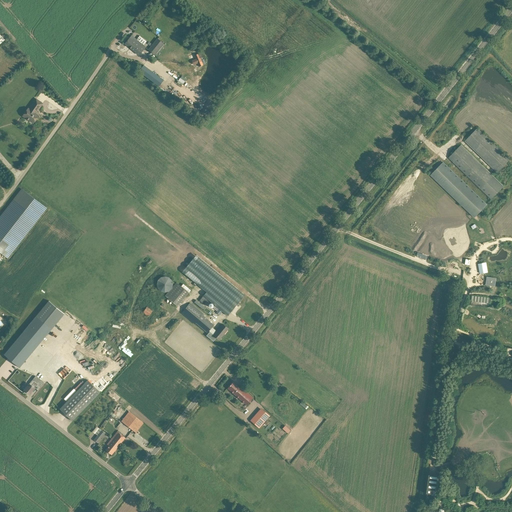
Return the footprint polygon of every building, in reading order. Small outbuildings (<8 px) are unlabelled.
[(143,50),(145,47),(136,40),(134,42),(130,38),(125,43),(142,57),(146,52),(143,50)] [(148,50),(155,55),(164,44),(158,39),(148,50)] [(201,52),(194,55),(196,59),(198,63),(199,67),(203,65),(202,62),(200,58),(203,56),(202,53),(201,52)] [(143,65),(139,71),(159,86),(164,80),(143,65)] [(38,116),(35,113),(42,103),(36,99),(29,109),(28,108),(23,116),(33,123),(38,116)] [(465,141),(498,172),(510,160),(477,128),(465,141)] [(493,177),(461,145),(449,158),(491,199),(504,186),(493,177)] [(486,204),(444,163),(431,176),(454,198),(456,199),(474,217),(486,204)] [(0,253),(8,259),(45,207),(18,188),(0,213),(0,253)] [(206,292),(203,296),(228,316),(245,295),(197,254),(182,272),(206,292)] [(480,264),(479,264),(480,270),(480,273),(481,273),(484,273),(487,272),(486,263),(484,263),(480,264)] [(157,284),(158,288),(160,291),(164,292),(169,291),(172,288),(173,284),(171,280),(169,277),(165,276),(161,277),(158,280),(157,284)] [(486,284),(486,285),(490,286),(495,286),(496,278),(487,277),(486,284)] [(205,307),(196,300),(194,302),(203,309),(205,307)] [(181,314),(194,325),(195,323),(207,333),(214,325),(189,304),(181,314)] [(143,312),(148,316),(152,311),(147,307),(143,312)] [(36,316),(23,331),(39,344),(52,329),(36,316)] [(219,339),(228,329),(222,324),(214,334),(210,331),(206,335),(213,341),(216,337),(219,339)] [(127,335),(119,349),(128,355),(133,347),(128,344),(131,337),(127,335)] [(35,376),(24,390),(30,394),(35,388),(36,386),(39,388),(44,383),(35,376)] [(84,382),(59,409),(71,421),(99,392),(87,380),(84,382)] [(251,399),(252,398),(244,390),(240,387),(239,387),(233,382),(228,388),(246,404),(251,399)] [(112,411),(116,414),(120,409),(116,406),(112,411)] [(269,416),(263,410),(252,422),(259,427),(269,416)] [(122,421),(136,432),(143,423),(129,412),(122,421)] [(281,428),(287,433),(289,430),(284,425),(281,428)] [(94,440),(97,443),(105,433),(99,428),(96,433),(98,434),(94,440)] [(117,431),(112,438),(116,441),(113,444),(117,447),(125,437),(117,431)] [(116,441),(112,438),(107,444),(109,446),(106,450),(111,455),(117,447),(113,444),(116,441)] [(430,474),(427,493),(428,494),(427,497),(431,498),(432,494),(432,495),(433,495),(433,496),(434,496),(435,496),(436,496),(437,496),(437,495),(438,495),(438,494),(438,493),(438,492),(438,491),(440,476),(436,475),(430,474)]
